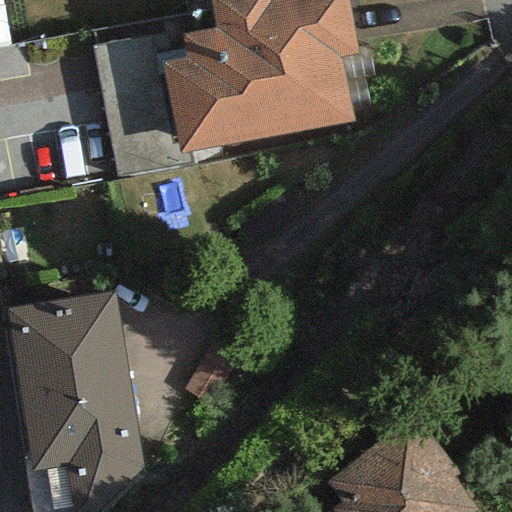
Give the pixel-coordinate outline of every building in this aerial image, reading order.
[(8,0),(0,0),(0,11),(9,10),(8,0)] [(185,84),(162,88),(169,126),(177,167),(332,138),(320,79),(343,75),(332,20),(264,32),(261,20),(211,29),(216,57),(181,63),(185,84)] [(281,181),(232,214),(251,241),(300,208),(281,181)] [(124,300),(10,311),(29,504),(142,493),(124,300)] [(415,421),(326,484),(340,503),(327,511),(467,511),(476,506),(415,421)]
